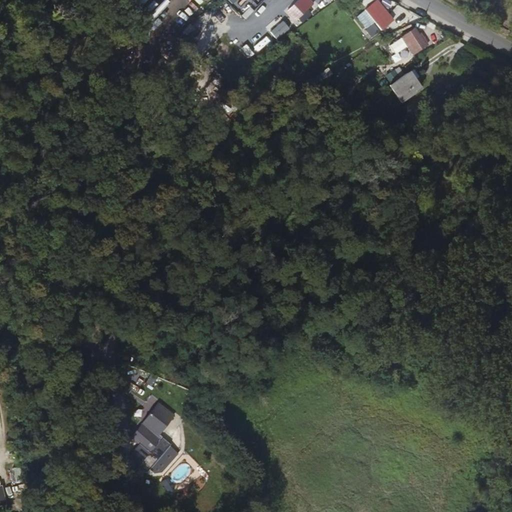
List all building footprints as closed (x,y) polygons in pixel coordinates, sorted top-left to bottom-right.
[(298,0),(288,10),(301,23),(311,13),(308,10),(298,0)] [(303,0),(298,0),(308,10),(311,7),(303,0)] [(365,9),(377,25),(383,20),(371,5),(365,9)] [(387,27),(391,31),(396,27),(393,22),(387,27)] [(265,43),(279,36),(277,30),(263,38),(265,43)] [(401,38),(412,54),(424,46),(413,30),(401,38)] [(420,89),(409,72),(389,86),(401,103),(417,92),(420,89)] [(446,93),(450,101),(458,97),(454,89),(446,93)] [(354,110),(341,120),(353,136),(361,130),(367,125),(354,110)] [(367,125),(361,130),(367,137),(373,132),(367,125)] [(511,136),(510,137),(476,152),(484,165),(511,153),(511,136)] [(476,152),(470,155),(476,164),(478,168),(484,165),(476,152)] [(129,438),(153,457),(165,442),(158,436),(173,416),(157,403),(129,438)] [(160,473),(145,455),(138,461),(154,478),(160,473)]
